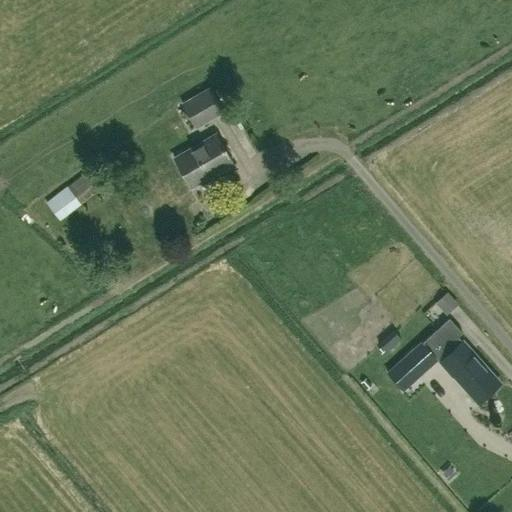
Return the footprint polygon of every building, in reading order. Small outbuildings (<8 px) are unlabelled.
[(180,104),(187,116),(194,129),(224,112),(209,87),(180,104)] [(190,187),(231,163),(215,135),(174,158),(190,187)] [(59,221),(98,190),(86,174),(46,205),(59,221)] [(455,375),(480,402),(502,383),(460,336),(464,333),(450,318),(423,343),(453,377),(455,375)] [(438,360),(423,343),(421,341),(401,359),(418,378),(438,360)] [(404,424),(432,461),(450,447),(423,411),(404,424)]
